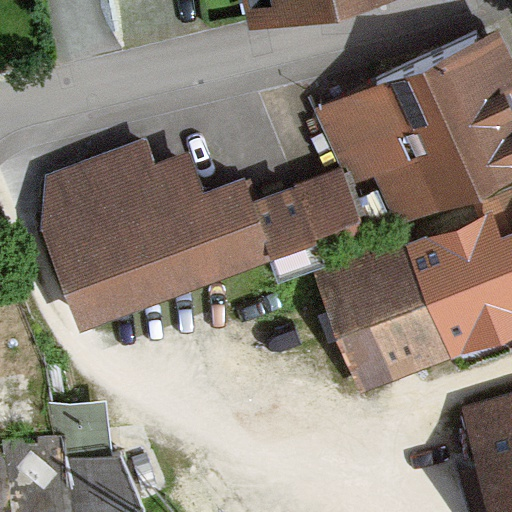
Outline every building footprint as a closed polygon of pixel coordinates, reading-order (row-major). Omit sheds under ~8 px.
[(275,0),(278,10),(319,0),(275,0)] [(395,215),(422,205),(511,163),(511,118),(472,32),(314,107),(348,180),(371,169),(393,216),(395,215)] [(274,277),(320,260),(293,189),(249,205),(240,180),(194,197),(182,164),(150,174),(140,143),(85,164),(84,162),(42,177),(41,218),(75,314),(131,292),(132,295),(264,246),(274,277)] [(511,189),(494,197),(508,233),(494,239),(511,283),(511,189)] [(511,283),(494,239),(487,219),(408,250),(445,342),(511,315),(511,283)] [(408,250),(404,239),(318,273),(359,376),(445,342),(408,250)] [(490,511),(511,511),(511,395),(476,407),(465,426),(490,511)] [(0,450),(7,511),(140,511),(116,452),(61,458),(59,436),(0,442),(0,450)]
